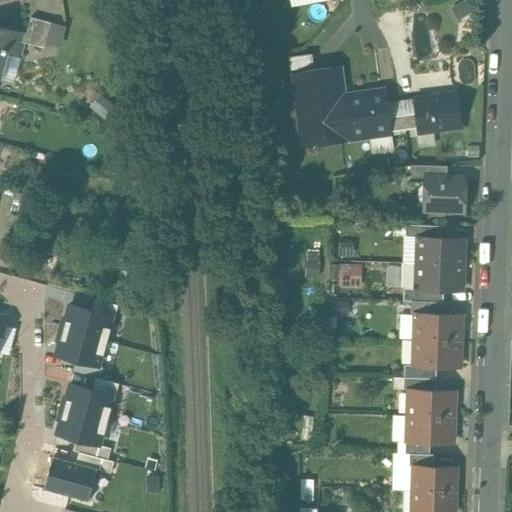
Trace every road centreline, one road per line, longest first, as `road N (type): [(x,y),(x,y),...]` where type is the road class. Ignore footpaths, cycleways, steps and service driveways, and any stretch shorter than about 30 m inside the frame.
road 1 (residential): [(496,312),(507,0)]
road 2 (residential): [(0,291),(33,301),(31,437),(13,511)]
road 3 (residential): [(487,511),(496,312)]
